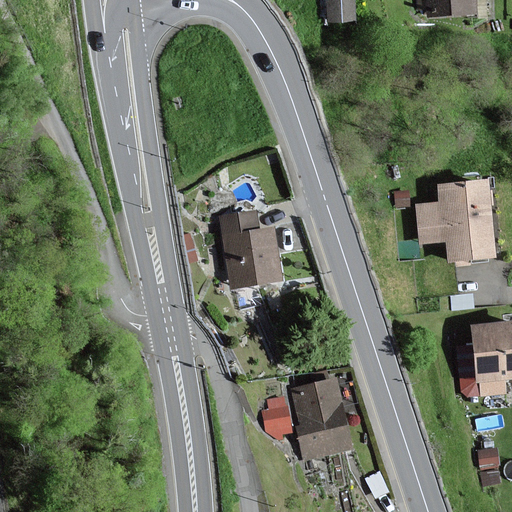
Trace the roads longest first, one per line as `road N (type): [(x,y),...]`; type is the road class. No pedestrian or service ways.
road 1 (secondary): [(246,18),(287,88),(428,511)]
road 2 (track): [(167,313),(132,311),(121,298),(99,221),(0,4)]
road 3 (secondary): [(157,266),(130,9)]
road 4 (secondary): [(195,511),(157,266)]
road 5 (secondary): [(102,68),(157,266)]
